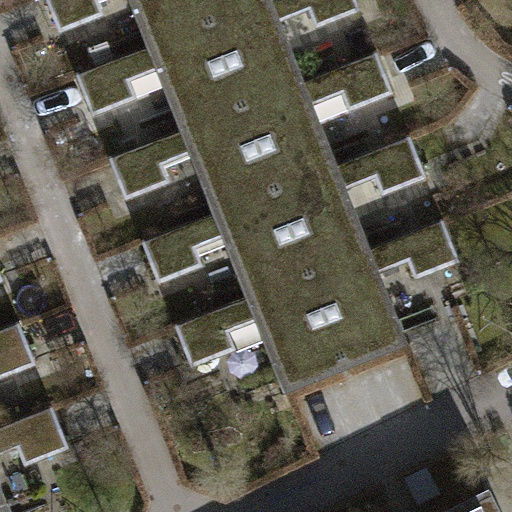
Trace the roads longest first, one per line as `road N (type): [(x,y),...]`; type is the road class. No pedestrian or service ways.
road 1 (residential): [(0,60),(180,511)]
road 2 (residential): [(272,511),(511,396)]
